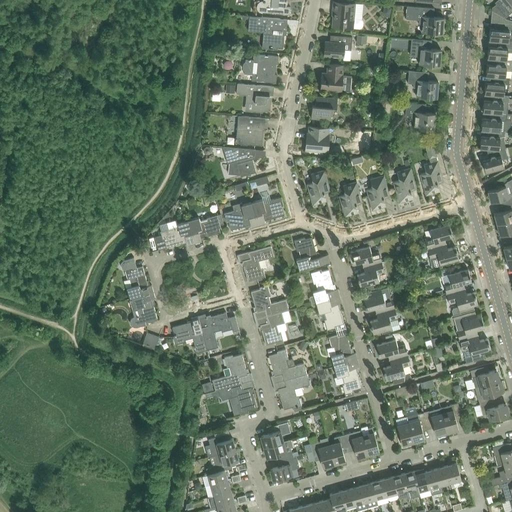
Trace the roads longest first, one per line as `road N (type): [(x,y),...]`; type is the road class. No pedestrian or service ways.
road 1 (residential): [(315,0),(282,156),(297,221)]
road 2 (residential): [(396,459),(334,245)]
road 3 (residential): [(261,495),(245,433),(270,402),(238,296)]
road 4 (tertiary): [(470,205),(456,153),(469,0)]
road 5 (residential): [(238,296),(168,316),(152,263),(222,242)]
road 6 (tertiary): [(511,351),(470,205)]
road 7 (residential): [(334,245),(470,205)]
road 8 (residential): [(261,495),(396,459)]
road 9 (residential): [(396,459),(511,428)]
